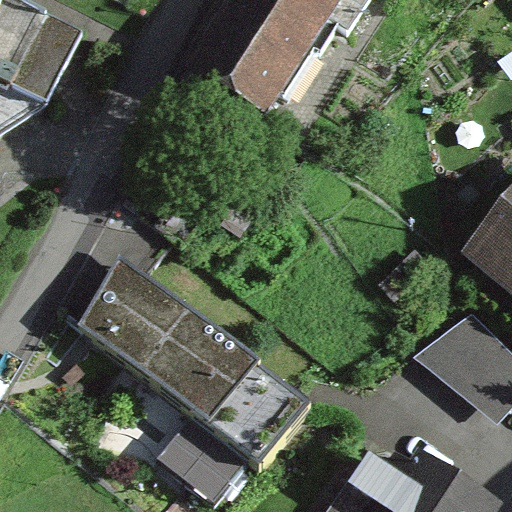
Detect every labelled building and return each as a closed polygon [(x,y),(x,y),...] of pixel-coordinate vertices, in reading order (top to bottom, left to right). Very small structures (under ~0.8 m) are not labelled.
[(105,36),(22,0),(0,0),(0,86),(68,117),(105,36)] [(377,0),(261,0),(209,84),(292,135),(377,0)] [(511,211),(471,259),(511,294),(511,211)] [(326,423),(144,273),(94,334),(276,483),(326,423)] [(499,431),(511,418),(511,351),(474,311),(427,356),(499,431)] [(494,511),(495,510),(374,437),(329,511),(494,511)]
